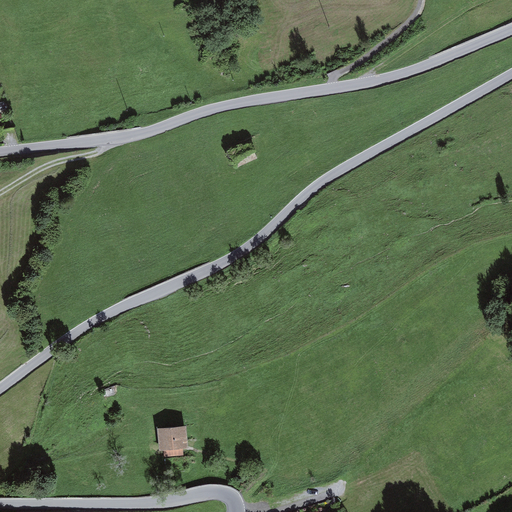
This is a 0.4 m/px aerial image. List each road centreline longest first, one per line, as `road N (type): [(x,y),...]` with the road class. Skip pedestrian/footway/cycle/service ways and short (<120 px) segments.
road 1 (tertiary): [(0,389),(91,322),(236,255),(324,179),(511,75)]
road 2 (tertiary): [(511,29),(394,76),(205,110),(127,137),(0,152)]
road 3 (tertiary): [(237,511),(220,494),(0,504)]
road 4 (track): [(421,0),(408,23),(329,88)]
road 5 (track): [(0,191),(97,152),(109,139)]
